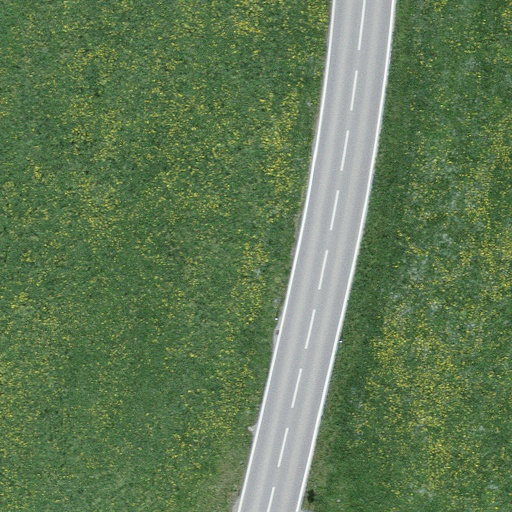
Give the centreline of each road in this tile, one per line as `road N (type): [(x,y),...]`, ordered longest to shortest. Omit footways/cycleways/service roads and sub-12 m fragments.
road 1 (tertiary): [(270,511),(321,289),(363,0)]
road 2 (unknown): [(321,289),(511,305)]
